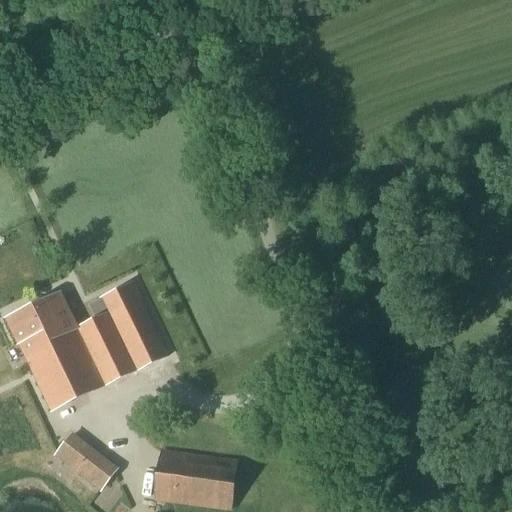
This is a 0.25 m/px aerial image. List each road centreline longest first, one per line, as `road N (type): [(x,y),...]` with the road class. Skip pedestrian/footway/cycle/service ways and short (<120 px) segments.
road 1 (unclassified): [(188,37),(372,511)]
road 2 (unclassified): [(0,119),(188,37)]
